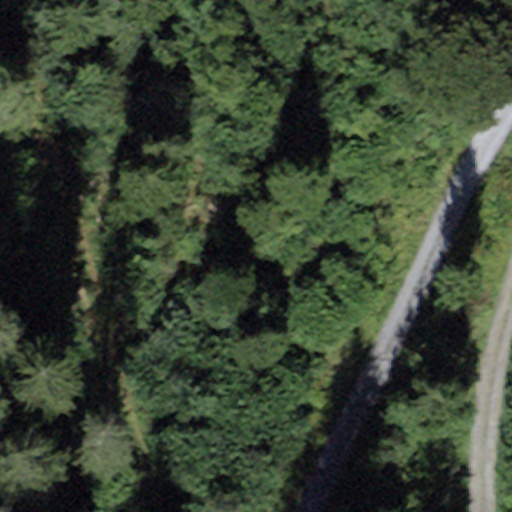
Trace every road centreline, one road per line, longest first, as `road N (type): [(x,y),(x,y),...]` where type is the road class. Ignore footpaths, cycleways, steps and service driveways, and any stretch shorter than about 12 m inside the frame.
road 1 (track): [(511,103),(402,315),(318,511)]
road 2 (track): [(488,511),(489,393),(511,315)]
